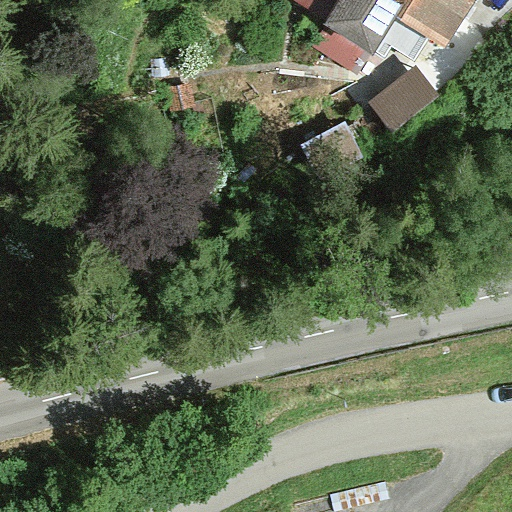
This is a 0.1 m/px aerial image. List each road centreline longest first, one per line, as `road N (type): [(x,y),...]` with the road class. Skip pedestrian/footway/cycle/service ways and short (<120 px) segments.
road 1 (tertiary): [(0,412),(183,359),(511,293)]
road 2 (residential): [(511,413),(374,432),(278,460),(179,511)]
